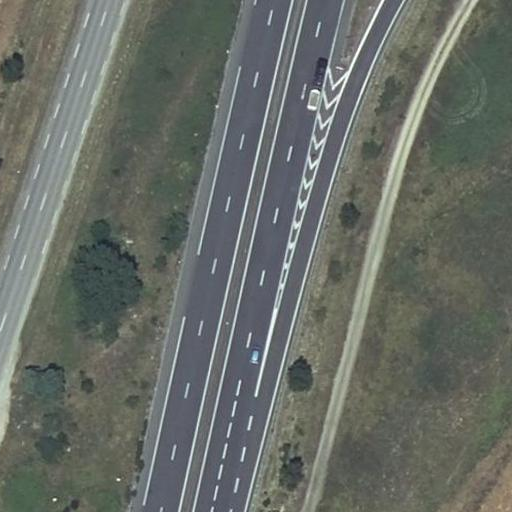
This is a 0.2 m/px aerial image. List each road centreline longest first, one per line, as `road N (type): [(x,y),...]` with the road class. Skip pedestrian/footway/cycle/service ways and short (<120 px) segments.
road 1 (track): [(306,511),(409,114),(472,0)]
road 2 (trunk): [(271,0),(156,511)]
road 3 (trunk): [(235,405),(266,374),(334,140),(394,0)]
road 4 (trunk): [(235,405),(324,0)]
road 5 (tertiary): [(101,0),(0,315)]
